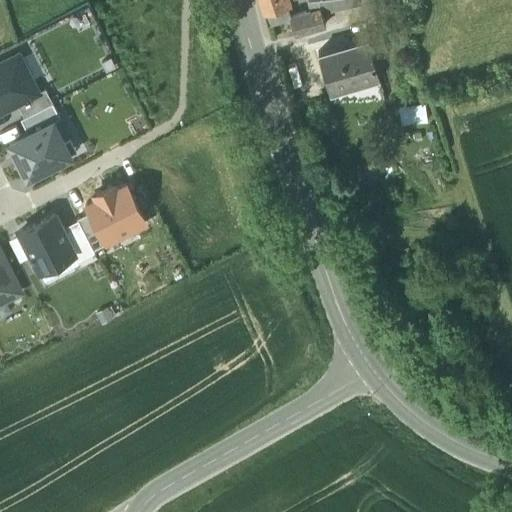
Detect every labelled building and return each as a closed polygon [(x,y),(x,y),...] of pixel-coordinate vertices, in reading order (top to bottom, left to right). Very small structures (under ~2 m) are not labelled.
[(259,0),(264,15),(288,9),(285,0),(259,0)] [(307,0),(311,16),(321,13),(317,0),(307,0)] [(317,0),(321,13),(322,18),(359,8),(357,0),(317,0)] [(311,16),(290,22),(295,39),(326,30),(322,18),(321,13),(311,16)] [(369,41),(319,55),(330,87),(349,82),(351,89),(381,81),(369,41)] [(0,112),(18,104),(39,93),(38,91),(19,53),(0,63),(0,112)] [(381,81),(351,89),(349,82),(330,87),(331,91),(329,103),(379,102),(386,100),(381,81)] [(18,104),(24,116),(52,102),(45,88),(38,91),(39,93),(18,104)] [(52,102),(24,116),(20,118),(28,133),(53,120),(60,117),(52,102)] [(422,105),(402,106),(404,125),(424,124),(422,105)] [(71,154),(53,120),(28,133),(10,142),(27,176),(71,154)] [(87,203),(92,212),(107,242),(108,244),(148,224),(128,183),(118,188),(115,183),(95,193),(97,198),(87,203)] [(16,230),(38,272),(75,254),(77,253),(63,226),(55,211),(16,230)] [(92,212),(78,219),(94,249),(107,242),(92,212)] [(78,219),(63,226),(77,253),(75,254),(77,258),(94,249),(78,219)] [(0,249),(0,301),(22,291),(0,249)]
